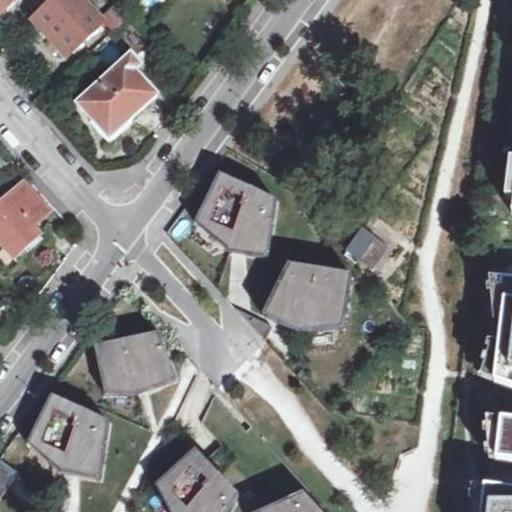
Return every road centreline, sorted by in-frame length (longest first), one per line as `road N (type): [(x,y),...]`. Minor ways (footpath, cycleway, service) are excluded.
road 1 (residential): [(121,234),(298,0)]
road 2 (residential): [(0,400),(121,234)]
road 3 (residential): [(0,95),(121,234)]
road 4 (residential): [(121,234),(225,346)]
